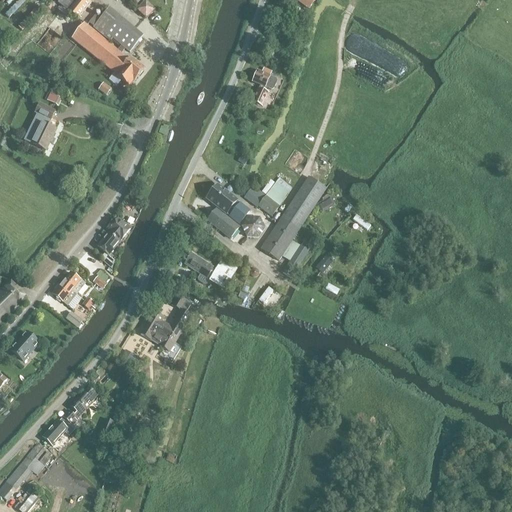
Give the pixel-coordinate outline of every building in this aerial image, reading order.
[(60,0),(58,4),(62,7),(61,7),(60,6),(58,9),(66,15),(69,12),(78,20),(91,4),(86,0),(60,0)] [(295,0),(309,10),(315,0),(295,0)] [(147,1),(138,9),(146,18),(156,10),(147,1)] [(121,47),(117,52),(121,55),(125,50),(129,53),(142,38),(109,9),(95,26),(121,47)] [(121,55),(117,52),(84,25),(72,39),(117,76),(116,77),(128,87),(133,81),(134,82),(144,70),(131,58),(129,61),(121,55)] [(265,88),(271,91),(273,90),(277,82),(276,80),(257,71),(252,83),(260,86),(259,90),(258,90),(252,103),(263,108),(268,94),(263,92),(265,88)] [(103,83),(98,90),(106,96),(111,89),(103,83)] [(50,94),(47,101),(58,106),(61,100),(50,94)] [(50,121),(55,113),(40,105),(35,114),(44,118),(31,144),(46,151),(50,143),(49,142),(51,138),(52,139),(56,131),(47,126),(49,121),(50,121)] [(279,262),(299,231),(326,190),(308,178),(261,250),(279,262)] [(217,187),(207,200),(230,218),(229,219),(239,226),(250,212),(225,192),(225,191),(221,188),(220,188),(217,187)] [(271,218),(279,208),(265,197),(252,188),(244,199),(257,209),(258,207),(271,218)] [(317,206),(322,214),(335,206),(336,205),(337,203),(335,199),(332,199),(331,200),(330,198),(317,206)] [(230,240),(239,229),(216,211),(207,222),(230,240)] [(241,228),(246,239),(259,239),(265,229),(260,218),(248,218),(241,228)] [(97,247),(108,256),(130,230),(118,220),(108,232),(109,233),(97,247)] [(295,273),(308,252),(300,247),(287,267),(295,273)] [(207,279),(209,276),(211,278),(209,281),(224,291),(237,271),(222,261),(216,271),(213,269),(214,269),(191,254),(184,265),(207,279)] [(315,269),(322,275),(333,263),(326,257),(315,269)] [(62,285),(77,297),(85,286),(81,282),(70,274),(62,285)] [(162,288),(165,281),(155,277),(152,283),(162,288)] [(98,278),(94,283),(103,290),(107,285),(98,278)] [(0,321),(25,297),(11,283),(0,293),(0,321)] [(69,308),(77,297),(62,285),(54,296),(69,308)] [(265,304),(274,290),(269,286),(260,301),(265,304)] [(171,305),(181,311),(170,328),(161,322),(163,319),(154,313),(140,335),(169,353),(185,326),(186,326),(191,318),(185,314),(190,305),(177,296),(171,305)] [(93,303),(87,298),(85,302),(91,306),(95,309),(99,304),(94,301),(93,303)] [(71,314),(66,320),(77,329),(82,322),(71,314)] [(34,349),(21,336),(10,348),(23,360),(34,349)] [(126,362),(131,354),(126,351),(121,359),(126,362)] [(140,360),(131,354),(124,366),(130,369),(132,365),(135,367),(140,360)] [(118,376),(127,382),(131,376),(122,370),(118,376)] [(98,397),(88,388),(74,404),(75,405),(72,409),(78,415),(85,408),(86,410),(98,397)] [(80,421),(69,412),(63,419),(74,428),(80,421)] [(106,421),(102,437),(110,439),(113,423),(106,421)] [(58,422),(43,438),(52,447),(67,430),(58,422)] [(0,496),(7,502),(31,472),(28,471),(45,451),(37,445),(0,490),(0,496)] [(44,467),(52,457),(47,453),(39,462),(44,467)] [(29,490),(16,508),(21,511),(31,511),(41,499),(29,490)]
